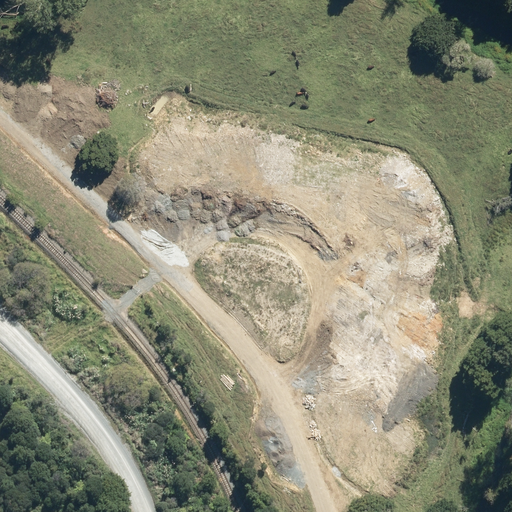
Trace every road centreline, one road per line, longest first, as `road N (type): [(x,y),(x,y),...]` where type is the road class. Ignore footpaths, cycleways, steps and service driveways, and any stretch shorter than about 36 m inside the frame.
road 1 (unknown): [(315,511),(279,418),(222,319),(0,106)]
road 2 (tertiary): [(143,511),(102,437),(0,321)]
